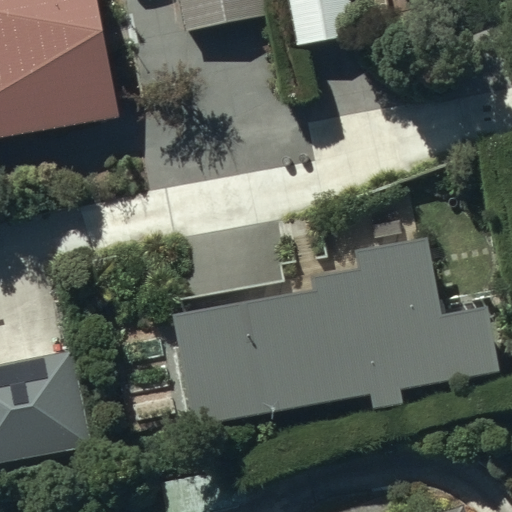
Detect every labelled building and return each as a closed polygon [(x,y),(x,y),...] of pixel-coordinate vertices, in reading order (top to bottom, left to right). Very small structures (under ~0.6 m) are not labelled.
[(0,125),(124,107),(108,0),(0,0),(0,176),(2,177),(0,162),(0,125)] [(265,0),(182,0),(187,24),(268,8),(265,0)] [(354,0),(292,0),(298,33),(358,22),(354,0)] [(190,407),(450,367),(423,188),(348,200),(355,245),(309,252),(313,276),(173,298),(190,407)] [(0,355),(0,448),(96,435),(82,344),(0,355)] [(405,511),(474,511),(470,495),(405,511)]
